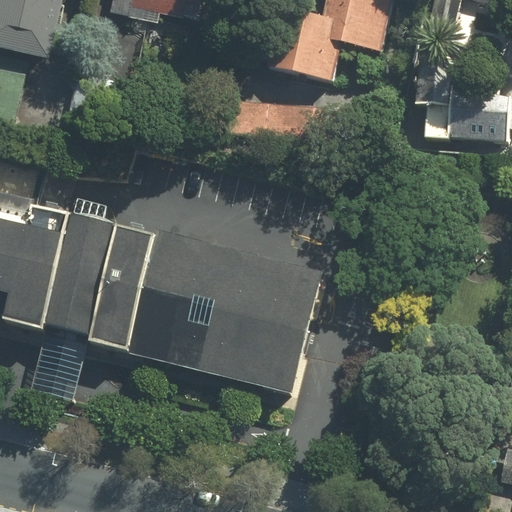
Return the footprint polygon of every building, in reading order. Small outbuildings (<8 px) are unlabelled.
[(68,0),(0,0),(0,54),(56,65),(68,0)] [(162,20),(200,28),(205,0),(111,0),(108,18),(160,29),(162,20)] [(332,0),(326,22),(296,13),(277,76),(339,94),(352,52),(385,62),(403,0),(332,0)] [(511,41),(511,0),(461,0),(444,63),(423,62),(418,110),(454,116),(453,145),(511,149),(511,124),(511,103),(502,88),(511,41)] [(140,90),(79,78),(71,117),(132,130),(140,90)] [(0,326),(45,338),(48,328),(94,340),(92,347),(296,399),(327,278),(161,235),(159,244),(36,212),(38,204),(0,194),(0,326)]
